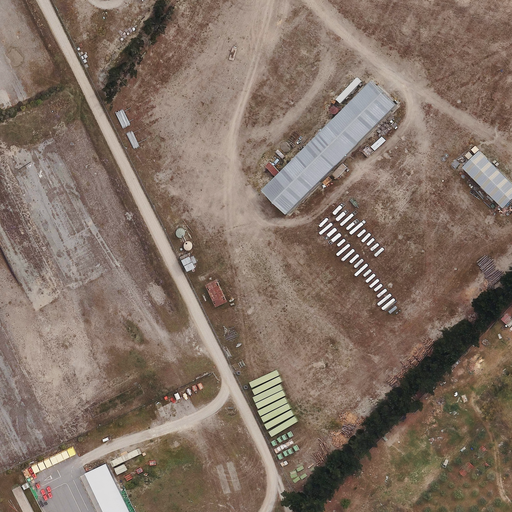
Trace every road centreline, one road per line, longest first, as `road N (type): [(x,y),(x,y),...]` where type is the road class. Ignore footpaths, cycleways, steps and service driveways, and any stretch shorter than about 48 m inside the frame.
road 1 (track): [(40,0),(267,461),(268,495),(259,511)]
road 2 (track): [(222,370),(220,391),(203,409),(77,457)]
